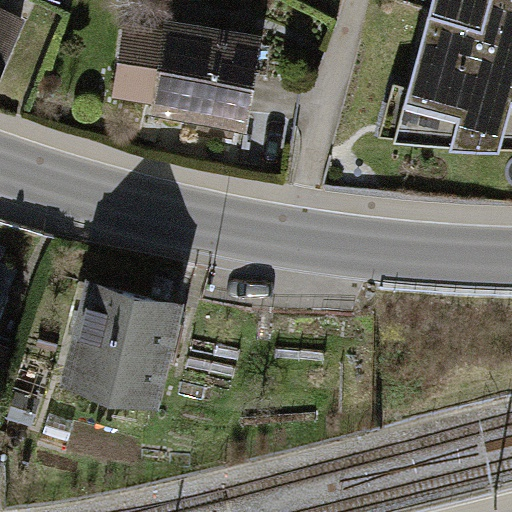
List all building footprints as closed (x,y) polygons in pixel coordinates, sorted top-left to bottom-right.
[(511,0),(426,0),(388,140),(511,144),(511,0)] [(0,89),(25,18),(0,5),(0,89)] [(154,114),(252,129),(261,32),(126,16),(116,94),(155,99),(154,114)] [(0,240),(0,319),(28,250),(0,240)] [(154,409),(182,304),(94,281),(66,386),(154,409)]
